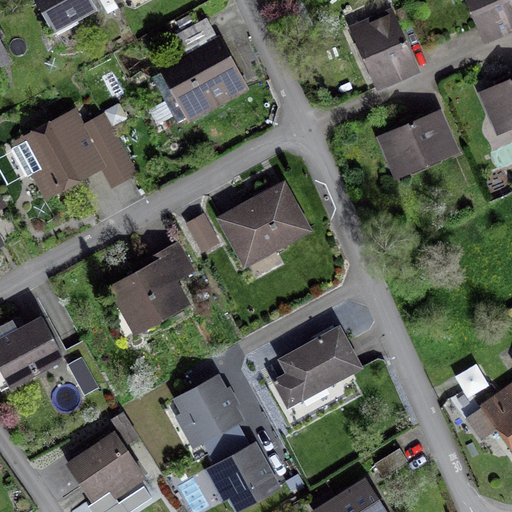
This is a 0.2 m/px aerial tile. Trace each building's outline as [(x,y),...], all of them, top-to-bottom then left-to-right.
[(85,0),(27,0),(51,39),(94,14),(85,0)] [(511,0),(463,0),(485,48),(511,35),(511,0)] [(393,13),(349,30),(374,92),(417,75),(393,13)] [(185,127),(247,94),(216,36),(154,70),(185,127)] [(0,48),(0,67),(8,63),(0,48)] [(511,79),(478,94),(496,136),(511,129),(511,79)] [(441,111),(377,138),(395,181),(459,153),(441,111)] [(75,112),(12,147),(44,205),(100,174),(111,193),(136,179),(102,119),(84,128),(75,112)] [(281,181),(215,219),(244,270),(310,232),(281,181)] [(176,249),(107,289),(134,335),(186,305),(174,283),(190,274),(176,249)] [(39,315),(0,337),(0,375),(9,390),(64,358),(39,315)] [(284,375),(276,380),(292,409),(362,371),(337,327),(276,361),(284,375)] [(214,381),(176,401),(199,443),(237,423),(214,381)] [(511,381),(479,407),(511,449),(511,381)] [(144,483),(110,431),(61,463),(90,507),(108,495),(113,503),(144,483)] [(251,449),(214,470),(237,511),(274,490),(251,449)] [(382,511),(364,480),(309,511),(308,511),(382,511)]
